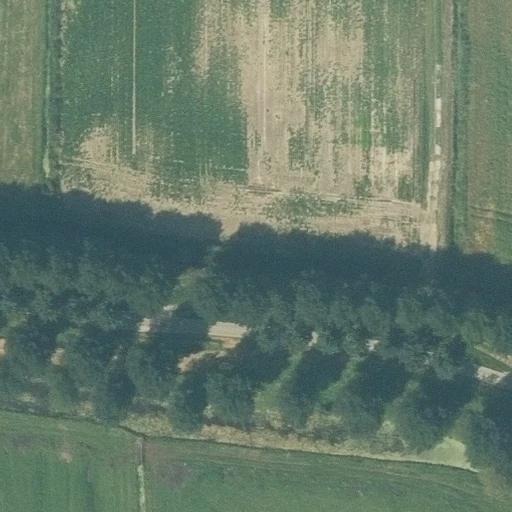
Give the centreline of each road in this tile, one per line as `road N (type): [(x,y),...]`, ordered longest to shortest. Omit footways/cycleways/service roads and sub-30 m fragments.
road 1 (unclassified): [(511,386),(309,338),(0,303)]
road 2 (track): [(511,364),(432,324),(422,301),(430,259),(434,0)]
road 3 (track): [(479,0),(475,260),(511,274)]
